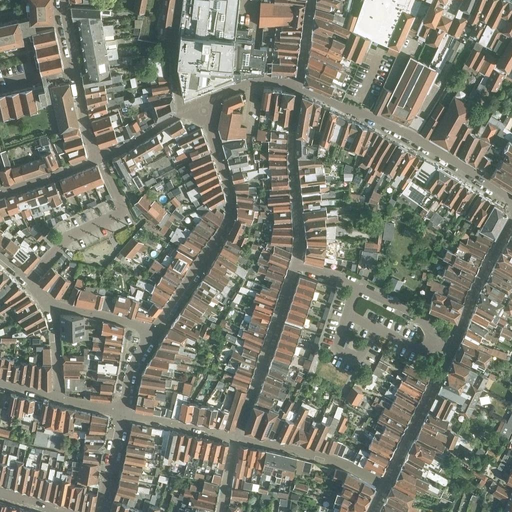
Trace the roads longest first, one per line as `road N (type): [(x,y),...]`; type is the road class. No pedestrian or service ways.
road 1 (residential): [(152,335),(229,218),(231,196),(206,102)]
road 2 (residential): [(297,87),(404,136),(511,205)]
road 3 (residential): [(296,267),(235,438)]
road 4 (residential): [(297,87),(296,267)]
road 5 (residential): [(446,355),(418,320),(369,288),(296,267)]
road 6 (residential): [(63,0),(97,156)]
road 7 (residential): [(384,483),(322,456),(235,438)]
road 8 (residential): [(511,216),(446,355)]
road 9 (residential): [(384,483),(446,355)]
